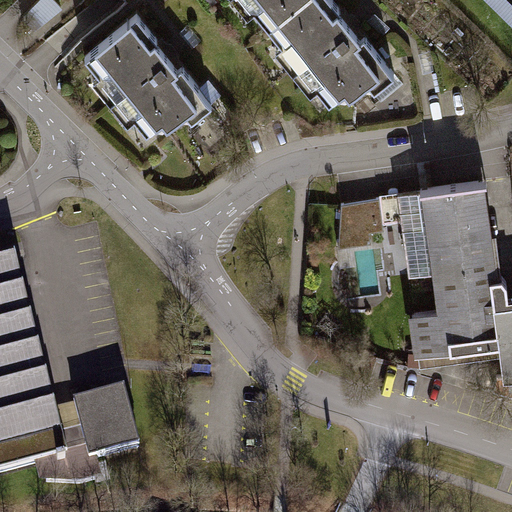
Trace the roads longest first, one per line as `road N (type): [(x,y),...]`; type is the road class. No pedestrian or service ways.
road 1 (residential): [(68,143),(175,245),(253,181),(292,166),(511,132)]
road 2 (unknown): [(34,180),(84,371)]
